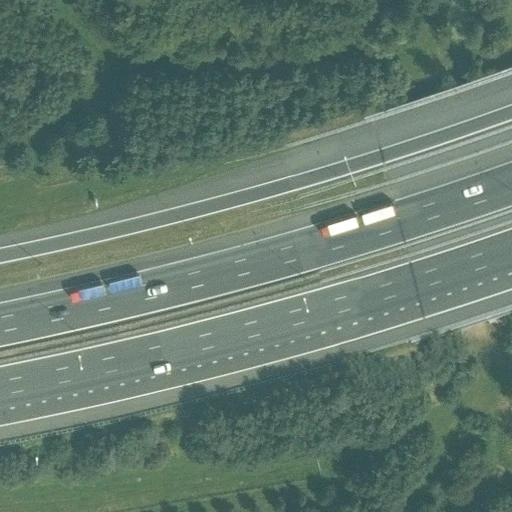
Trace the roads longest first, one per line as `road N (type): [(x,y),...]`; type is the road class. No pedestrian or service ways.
road 1 (motorway): [(511,182),(397,222),(0,325)]
road 2 (motorway): [(511,112),(181,212),(0,255)]
road 3 (motorway): [(0,389),(207,342),(511,249)]
